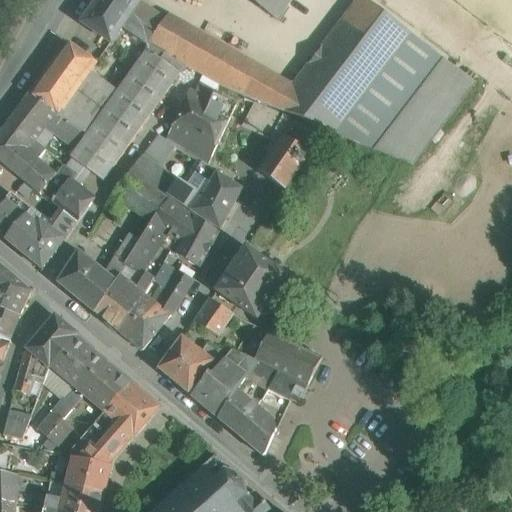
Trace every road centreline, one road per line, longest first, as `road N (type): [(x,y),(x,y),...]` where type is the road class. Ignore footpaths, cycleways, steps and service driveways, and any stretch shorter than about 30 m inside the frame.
road 1 (residential): [(46,289),(121,172),(177,104)]
road 2 (tertiary): [(308,511),(147,368)]
road 3 (residential): [(147,368),(194,309),(261,198)]
road 4 (tertiary): [(147,368),(46,289)]
road 5 (residential): [(46,289),(15,351),(0,407)]
